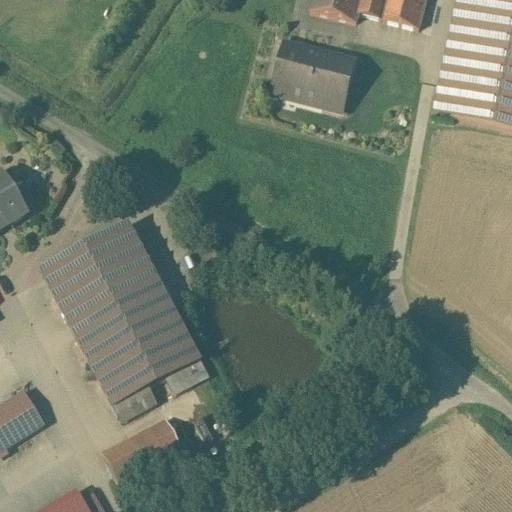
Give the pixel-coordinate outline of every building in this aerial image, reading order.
[(426,0),(313,0),(309,17),(356,29),(362,5),(384,10),(380,26),(418,35),(426,0)] [(511,9),(472,0),(458,0),(433,118),(511,135),(511,9)] [(317,61),(283,52),(271,101),(273,101),(274,98),(322,109),(321,113),(341,118),(353,70),(329,64),(327,71),(315,68),(317,61)] [(0,182),(0,236),(26,221),(2,181),(0,182)] [(127,235),(41,280),(112,414),(120,429),(156,410),(148,395),(166,385),(197,367),(127,235)] [(197,367),(166,385),(175,401),(206,384),(197,367)] [(22,400),(0,413),(0,457),(42,431),(22,400)] [(165,427),(101,461),(117,490),(181,457),(165,427)] [(85,511),(80,503),(65,511),(85,511)]
